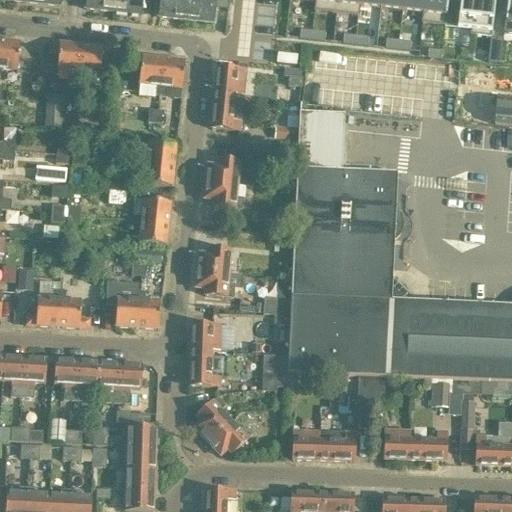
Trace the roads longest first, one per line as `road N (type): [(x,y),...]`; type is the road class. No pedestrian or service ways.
road 1 (residential): [(511,483),(201,472),(182,486)]
road 2 (residential): [(163,349),(205,45)]
road 3 (residential): [(205,45),(0,26)]
road 4 (residential): [(163,349),(0,339)]
